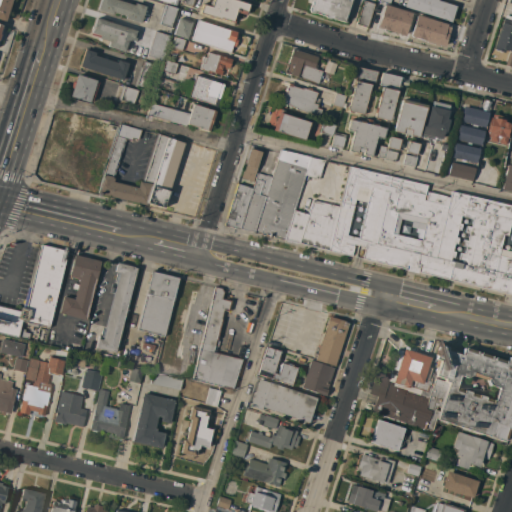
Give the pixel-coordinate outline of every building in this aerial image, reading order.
[(0,0),(12,0),(5,21),(0,19),(0,0)] [(98,9),(100,0),(119,0),(135,5),(135,3),(146,6),(140,23),(126,18),(126,16),(113,12),(113,14),(98,9)] [(235,0),(249,4),(245,15),(239,13),(235,23),(220,18),(220,19),(200,13),(203,4),(209,6),(210,1),(213,2),(213,0),(235,0)] [(349,0),(343,22),(332,18),(329,18),(325,17),(324,16),(316,13),(313,13),(310,12),(309,10),(310,6),(312,4),(312,2),(312,0),(349,0)] [(363,0),(374,4),(367,27),(356,24),(363,0)] [(437,0),(456,6),(450,22),(446,21),(446,20),(403,7),(405,0),(437,0)] [(164,4),(177,9),(171,28),(157,23),(164,4)] [(375,28),(402,36),(410,13),(383,4),(375,28)] [(409,33),(413,21),(406,19),(408,12),(417,14),(416,15),(446,25),(440,43),(409,33)] [(136,30),(135,33),(138,34),(135,41),(131,40),(130,41),(128,40),(125,51),(108,46),(110,41),(99,38),(100,35),(92,33),(96,18),(136,30)] [(192,22),(192,23),(193,23),(189,36),(188,36),(187,39),(174,35),(179,18),(192,22)] [(504,18),(511,20),(511,49),(511,52),(495,46),(504,18)] [(237,32),(235,38),(238,39),(235,48),(232,47),(230,52),(192,40),(198,20),(237,32)] [(402,25),(410,28),(406,40),(399,37),(402,25)] [(155,31),(171,36),(163,61),(148,56),(155,31)] [(181,50),(171,47),(174,37),(184,40),(181,50)] [(292,49),(317,57),(315,65),(317,65),(316,69),(321,71),(317,83),(290,75),(294,64),(288,62),(292,49)] [(80,66),(85,50),(95,53),(94,55),(117,63),(118,60),(128,63),(122,80),(80,66)] [(229,68),(222,66),(221,70),(222,71),(221,75),(211,72),(211,74),(206,73),(207,72),(199,69),(204,51),(232,59),(229,68)] [(142,60),(160,66),(153,92),(134,86),(142,60)] [(183,85),(159,78),(165,60),(189,68),(183,85)] [(360,82),(370,84),(369,89),(371,89),(370,94),(368,93),(365,106),(366,106),(366,109),(364,109),(363,115),(352,112),(352,113),(349,112),(349,111),(348,111),(348,109),(347,108),(347,105),(349,106),(354,85),(352,85),(353,82),(354,82),(355,81),(356,81),(356,80),(355,80),(358,67),(377,72),(374,84),(360,81),(360,82)] [(382,73),(400,78),(397,90),(378,85),(382,73)] [(76,74),(96,81),(98,82),(92,102),(89,102),(70,96),(76,74)] [(186,79),(193,81),(195,75),(223,84),(219,98),(220,98),(217,107),(181,95),(186,79)] [(319,116),(295,109),(296,107),(282,103),(283,99),(280,98),(282,93),(285,94),(288,83),(292,84),(291,86),(302,89),(302,88),(306,89),(306,87),(311,89),(310,91),(316,93),(315,98),(319,99),(316,108),(321,109),(319,116)] [(123,86),(138,90),(133,104),(118,99),(123,86)] [(375,113),(374,113),(375,111),(376,111),(379,97),(378,97),(379,92),(380,93),(382,87),(397,91),(390,121),(374,117),(375,113)] [(335,93),(345,96),(341,108),(331,105),(335,93)] [(401,99),(425,105),(418,137),(393,131),(401,99)] [(445,133),(443,132),(441,139),(433,137),(433,139),(420,136),(423,126),(426,126),(424,126),(429,106),(430,106),(431,101),(448,105),(447,110),(447,111),(445,119),(448,120),(445,133)] [(209,132),(186,124),(185,126),(147,115),(150,103),(189,114),(192,104),(215,111),(209,132)] [(460,121),(462,116),(460,115),(463,106),(488,113),(485,127),(460,121)] [(304,140),(272,131),(278,112),(280,112),(280,110),(285,111),(284,114),(309,122),(304,140)] [(489,141),(490,137),(485,136),(488,126),(487,126),(490,113),(506,117),(505,121),(511,123),(508,139),(507,138),(506,145),(489,141)] [(347,130),(349,120),(357,122),(358,120),(362,121),(363,118),(372,121),(372,124),(376,125),(376,126),(384,128),(382,138),(375,137),(370,157),(362,154),(363,152),(357,150),(356,153),(348,151),(353,132),(347,130)] [(323,122),(334,125),(331,136),(319,132),(323,122)] [(146,202),(145,205),(98,193),(120,124),(140,130),(137,140),(131,138),(130,140),(125,139),(113,178),(114,178),(113,182),(138,188),(139,181),(142,182),(157,134),(168,137),(146,202)] [(484,131),(480,145),(456,139),(459,129),(457,129),(458,125),(484,131)] [(345,135),(342,148),(331,145),(335,132),(345,135)] [(168,137),(184,143),(163,207),(146,202),(168,137)] [(389,137),(399,139),(397,150),(386,147),(389,137)] [(405,152),(407,141),(418,143),(416,154),(405,152)] [(479,149),(476,163),(452,157),(453,151),(452,151),(454,143),(479,149)] [(383,158),(377,156),(379,146),(385,147),(383,158)] [(252,181),(240,178),(243,171),(244,171),(246,163),(245,163),(250,148),(261,152),(252,181)] [(279,157),(281,150),(310,158),(305,175),(294,210),(284,239),(255,232),(266,196),(272,177),(279,157)] [(383,159),(385,150),(396,152),(394,162),(383,159)] [(413,166),(402,164),(404,154),(415,157),(413,166)] [(310,158),(323,161),(318,179),(305,175),(310,158)] [(475,168),(472,181),(447,175),(450,162),(475,168)] [(507,164),(511,165),(511,191),(501,189),(507,164)] [(418,272),(417,272),(405,269),(406,269),(362,258),(365,247),(354,245),(351,256),(329,250),(340,207),(350,167),(426,186),(423,200),(425,201),(427,192),(445,196),(450,197),(451,192),(511,206),(511,285),(510,294),(418,272)] [(257,172),(272,177),(266,196),(251,191),(252,188),(257,172)] [(223,224),(236,183),(252,188),(251,191),(239,228),(223,224)] [(266,196),(255,232),(239,228),(251,191),(266,196)] [(329,250),(300,243),(308,215),(313,200),(340,207),(329,250)] [(294,210),(308,215),(300,243),(284,239),(294,210)] [(49,327),(38,325),(37,327),(27,324),(27,323),(21,321),(20,328),(25,330),(24,332),(30,333),(28,340),(0,333),(0,306),(25,312),(25,308),(23,307),(28,287),(30,288),(41,245),(67,252),(49,327)] [(85,320),(58,313),(63,296),(74,299),(79,277),(69,275),(74,254),(100,261),(85,320)] [(115,352),(95,347),(97,338),(102,340),(119,273),(115,272),(117,264),(136,268),(115,352)] [(163,337),(137,330),(151,272),(178,278),(163,337)] [(232,390),(193,380),(215,287),(221,289),(223,292),(221,299),(230,301),(227,312),(224,311),(217,340),(216,340),(213,353),(242,359),(232,390)] [(328,315),(344,321),(344,322),(346,322),(347,324),(346,325),(347,326),(334,366),(314,359),(328,315)] [(0,352),(0,343),(1,339),(5,340),(6,339),(8,339),(7,340),(24,344),(21,357),(0,352)] [(438,417),(436,416),(431,430),(427,429),(426,432),(376,416),(377,414),(371,412),(376,396),(368,394),(375,372),(389,376),(390,374),(394,375),(396,370),(391,368),(397,350),(402,351),(403,349),(430,358),(427,367),(432,368),(427,382),(430,382),(428,387),(431,388),(434,378),(444,381),(445,379),(435,376),(438,367),(435,366),(437,359),(435,359),(436,356),(435,355),(438,345),(447,348),(446,350),(458,354),(438,417)] [(258,374),(267,347),(280,351),(273,373),(277,374),(281,363),(286,364),(287,363),(292,365),(292,366),(297,368),(291,386),(258,374)] [(458,354),(461,355),(463,348),(465,349),(465,348),(477,351),(476,353),(479,354),(480,353),(491,356),(491,358),(494,359),(494,357),(506,361),(505,362),(507,363),(508,358),(511,358),(511,419),(505,442),(437,419),(438,417),(458,354)] [(58,349),(68,351),(67,357),(57,355),(58,349)] [(72,365),(75,354),(86,357),(83,368),(72,365)] [(117,357),(116,362),(106,359),(107,354),(117,357)] [(29,358),(39,360),(47,362),(48,357),(49,357),(49,355),(55,356),(55,358),(59,359),(59,357),(62,358),(62,360),(64,361),(61,374),(60,374),(59,376),(49,374),(47,383),(50,384),(50,386),(47,401),(49,402),(48,404),(46,404),(44,416),(36,414),(37,412),(29,410),(28,415),(18,412),(25,384),(32,386),(33,381),(24,379),(29,358)] [(25,372),(12,369),(15,357),(27,360),(25,372)] [(310,360),(334,368),(327,389),(329,390),(327,396),(301,387),(310,360)] [(131,368),(143,371),(140,383),(128,381),(131,368)] [(85,369),(102,373),(97,391),(80,387),(85,369)] [(150,383),(153,373),(182,379),(179,390),(150,383)] [(0,411),(0,379),(12,382),(11,388),(16,389),(10,414),(0,411)] [(316,398),(308,423),(262,407),(261,410),(249,406),(258,379),(316,398)] [(205,404),(209,386),(220,389),(216,406),(205,404)] [(122,438),(114,436),(114,434),(99,430),(98,432),(96,431),(96,432),(92,431),(91,430),(89,430),(99,389),(108,391),(105,406),(118,409),(119,403),(129,405),(122,438)] [(61,391),(82,396),(79,408),(86,410),(82,427),(65,423),(64,424),(53,422),(61,391)] [(143,393),(175,401),(169,424),(160,421),(161,417),(157,416),(154,428),(156,429),(156,431),(164,433),(161,449),(131,441),(143,393)] [(180,453),(183,440),(185,440),(190,419),(188,419),(191,406),(208,410),(204,428),(211,430),(207,447),(198,445),(198,449),(196,450),(195,456),(180,453)] [(262,425),(263,421),(257,419),(259,414),(264,415),(265,415),(278,419),(274,429),(262,425)] [(377,419),(403,428),(401,435),(404,436),(401,445),(398,444),(396,451),(369,442),(377,419)] [(246,441),(250,431),(257,433),(257,432),(261,433),(261,434),(270,437),(271,434),(274,435),(278,425),(297,431),(295,435),(299,436),(295,447),(291,446),(290,450),(282,447),(281,450),(276,448),(276,446),(269,444),(268,448),(246,441)] [(456,431),(470,436),(493,444),(487,459),(481,457),(478,467),(468,464),(466,469),(455,466),(458,456),(455,455),(457,449),(451,447),(456,431)] [(242,458),(231,454),(235,441),(247,445),(242,458)] [(440,451),(436,461),(425,457),(428,447),(440,451)] [(386,484),(381,483),(381,484),(376,482),(376,483),(372,482),(373,480),(358,475),(361,468),(357,467),(361,454),(378,459),(378,458),(383,459),(384,458),(394,461),(386,484)] [(266,464),(268,458),(286,463),(283,473),(285,473),(280,487),(241,475),(244,465),(247,466),(249,459),(266,464)] [(406,473),(408,463),(420,467),(417,476),(406,473)] [(478,481),(472,498),(441,487),(447,471),(478,481)] [(0,482),(1,483),(1,485),(8,487),(8,489),(7,488),(4,503),(0,502),(0,482)] [(352,484),(375,492),(376,491),(385,494),(384,496),(389,497),(387,504),(384,503),(383,506),(386,507),(384,511),(378,509),(377,511),(374,511),(346,502),(352,484)] [(243,502),(247,492),(253,494),(255,487),(280,494),(273,511),(270,511),(249,505),(250,504),(243,502)] [(39,511),(13,511),(14,511),(18,511),(19,510),(21,510),(21,509),(23,507),(25,501),(21,500),(21,498),(20,498),(23,488),(44,493),(39,511)] [(215,505),(219,496),(221,497),(223,492),(229,494),(228,499),(230,500),(227,509),(215,505)] [(50,511),(53,500),(56,500),(56,502),(59,502),(60,499),(64,500),(64,498),(76,501),(73,511),(50,511)] [(433,511),(436,503),(441,504),(442,503),(463,510),(462,511),(433,511)]
